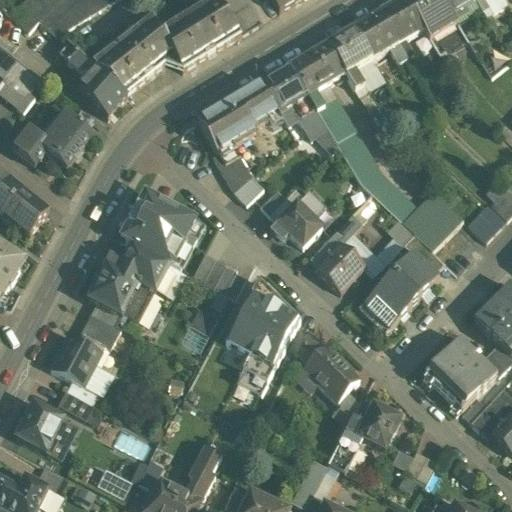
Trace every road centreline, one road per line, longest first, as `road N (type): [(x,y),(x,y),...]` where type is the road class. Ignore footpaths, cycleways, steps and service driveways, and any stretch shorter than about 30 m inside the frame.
road 1 (residential): [(511,498),(313,313),(138,132)]
road 2 (residential): [(0,375),(120,151),(138,132)]
road 3 (residential): [(138,132),(190,92),(350,0)]
